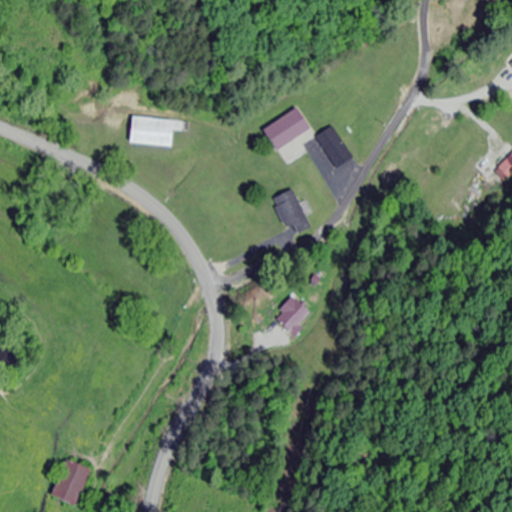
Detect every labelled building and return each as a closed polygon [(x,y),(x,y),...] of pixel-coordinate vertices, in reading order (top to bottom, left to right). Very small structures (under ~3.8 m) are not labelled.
[(314,129),(300,108),(266,132),(281,152),(314,129)] [(134,144),(177,147),(177,130),(189,131),(189,122),(136,119),(134,144)] [(338,170),(355,160),(336,127),(319,136),(338,170)] [(511,156),(500,168),(511,181),(511,156)] [(276,201),(294,239),(314,229),(296,191),(276,201)] [(305,332),(300,324),(311,318),(300,300),(278,314),(293,339),(305,332)] [(53,497),(78,508),(95,472),(69,461),(53,497)]
